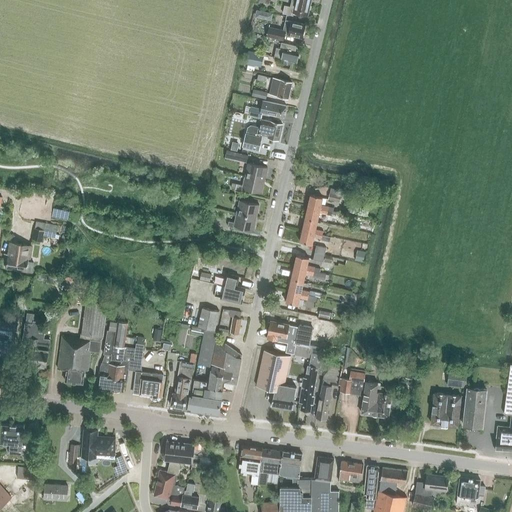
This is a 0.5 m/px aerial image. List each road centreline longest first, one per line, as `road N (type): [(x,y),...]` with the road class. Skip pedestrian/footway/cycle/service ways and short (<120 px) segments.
road 1 (residential): [(231,431),(327,0)]
road 2 (secondary): [(511,470),(231,431)]
road 3 (secondary): [(148,418),(0,397)]
